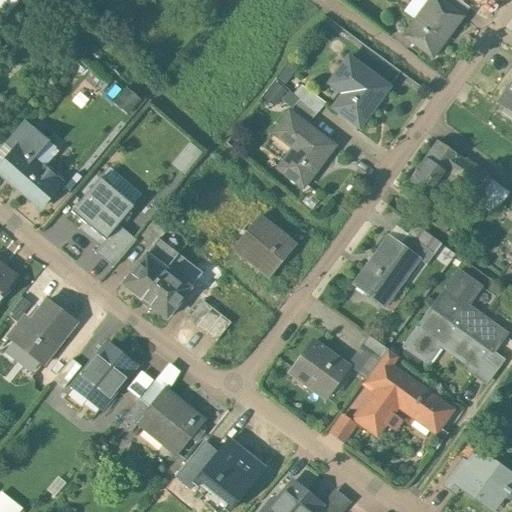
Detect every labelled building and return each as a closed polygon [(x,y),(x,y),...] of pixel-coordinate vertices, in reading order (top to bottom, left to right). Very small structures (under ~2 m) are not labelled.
[(217,0),(212,6),(222,15),(235,0),(217,0)] [(445,4),(439,0),(429,0),(403,36),(432,58),(463,17),(445,4)] [(469,8),(458,0),(447,0),(445,4),(463,17),(469,8)] [(389,87),(348,57),(336,74),(350,84),(332,109),(359,128),(389,87)] [(116,77),(104,91),(127,112),(140,98),(116,77)] [(511,84),(497,104),(511,115),(511,84)] [(301,86),(294,94),(300,99),(317,114),(326,103),(301,86)] [(300,99),(292,108),(309,123),(317,114),(300,99)] [(334,147),(289,112),(276,129),(296,145),(277,169),(303,188),(334,147)] [(23,123),(6,142),(15,150),(32,131),(23,123)] [(47,144),(32,131),(15,150),(0,167),(0,174),(12,186),(16,181),(44,204),(61,184),(34,160),(47,144)] [(436,141),(402,188),(424,204),(447,172),(470,188),(480,173),(446,148),(449,144),(441,138),(438,142),(436,141)] [(480,173),(470,188),(477,194),(488,179),(480,173)] [(85,176),(68,196),(78,205),(95,185),(85,176)] [(100,179),(95,185),(78,205),(71,213),(104,240),(133,206),(100,179)] [(474,200),(462,215),(471,222),(483,206),(474,200)] [(156,216),(140,236),(153,246),(157,240),(158,240),(169,227),(156,216)] [(294,247),(259,218),(236,244),(252,257),(249,261),(269,277),(294,247)] [(434,254),(410,236),(402,247),(418,259),(426,265),(434,254)] [(389,237),(354,285),(384,306),(382,304),(396,285),(398,286),(418,259),(402,247),(389,237)] [(158,240),(157,240),(153,246),(122,285),(166,319),(198,280),(202,274),(201,273),(158,240)] [(211,262),(201,273),(202,274),(198,280),(210,290),(224,273),(211,262)] [(0,266),(0,300),(1,299),(0,298),(16,278),(0,266)] [(459,272),(431,310),(492,354),(506,335),(466,305),(479,287),(459,272)] [(21,298),(7,316),(16,323),(31,305),(21,298)] [(48,301),(26,329),(20,324),(8,339),(42,366),(76,323),(48,301)] [(231,323),(202,301),(187,320),(216,342),(231,323)] [(492,354),(431,310),(404,348),(424,363),(438,344),(478,373),(492,354)] [(76,323),(64,342),(72,347),(84,328),(76,323)] [(387,350),(368,336),(360,348),(379,362),(387,350)] [(348,367),(313,342),(293,369),(315,384),(312,388),(325,398),(348,367)] [(107,345),(73,387),(88,399),(91,395),(105,405),(135,367),(107,345)] [(379,362),(365,381),(375,388),(391,367),(397,357),(387,350),(379,362)] [(503,361),(492,354),(478,373),(475,377),(486,385),(503,361)] [(72,360),(54,382),(64,389),(81,367),(72,360)] [(180,372),(169,363),(154,382),(164,390),(168,393),(180,372)] [(375,388),(352,420),(376,437),(400,403),(437,430),(451,411),(391,367),(375,388)] [(154,382),(140,400),(149,408),(164,390),(154,382)] [(149,408),(137,422),(177,455),(204,422),(168,393),(164,390),(149,408)] [(261,469),(229,443),(230,442),(229,441),(207,469),(194,484),(196,486),(201,479),(232,504),(226,510),(228,511),(263,468),(262,467),(261,469)] [(511,477),(474,451),(461,469),(458,466),(444,485),(455,493),(459,487),(493,511),(507,492),(508,493),(510,491),(505,487),(511,477)] [(191,456),(174,477),(190,490),(194,484),(207,469),(191,456)] [(271,509),(270,509),(267,511),(315,511),(321,506),(293,483),(271,509)] [(0,511),(18,511),(23,506),(2,489),(0,491),(0,511)]
